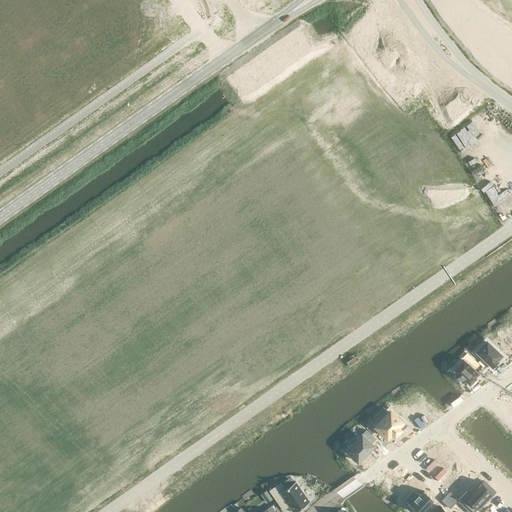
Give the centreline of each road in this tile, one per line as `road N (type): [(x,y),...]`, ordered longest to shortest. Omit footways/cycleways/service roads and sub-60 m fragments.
road 1 (tertiary): [(0,216),(257,35)]
road 2 (residential): [(257,35),(365,190),(433,210)]
